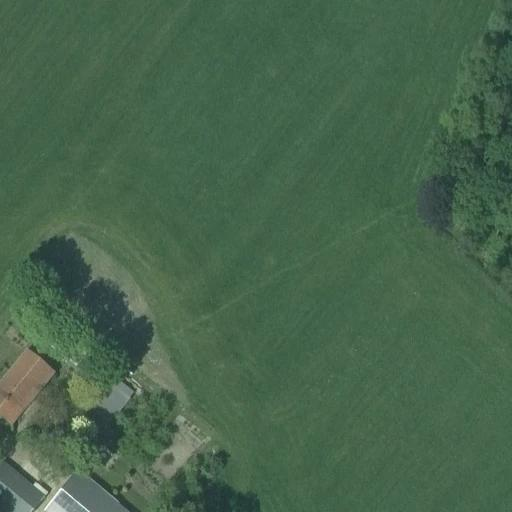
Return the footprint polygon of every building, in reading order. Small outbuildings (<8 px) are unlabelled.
[(130,304),(93,325),(98,334),(135,313),(130,304)] [(0,386),(0,417),(10,425),(52,374),(27,354),(0,386)] [(98,438),(133,394),(119,382),(114,387),(109,383),(89,409),(96,415),(85,427),(98,438)] [(34,511),(44,501),(0,465),(0,464),(0,506),(7,511),(34,511)] [(43,511),(123,511),(77,473),(43,511)]
